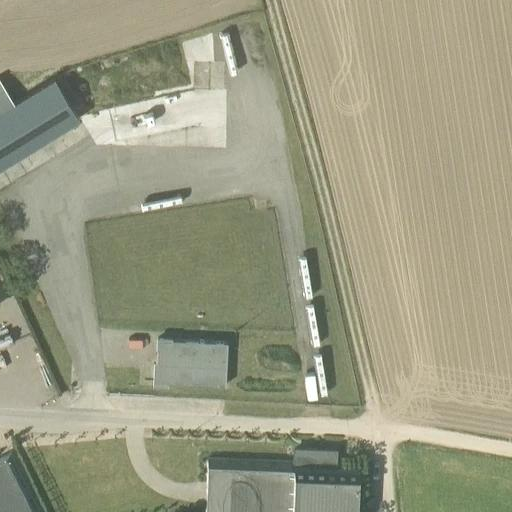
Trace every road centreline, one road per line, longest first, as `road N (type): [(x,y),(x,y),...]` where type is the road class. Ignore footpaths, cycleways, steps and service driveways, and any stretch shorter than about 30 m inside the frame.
road 1 (track): [(266,0),(376,429)]
road 2 (unclassified): [(376,429),(0,410)]
road 3 (track): [(376,429),(511,451)]
